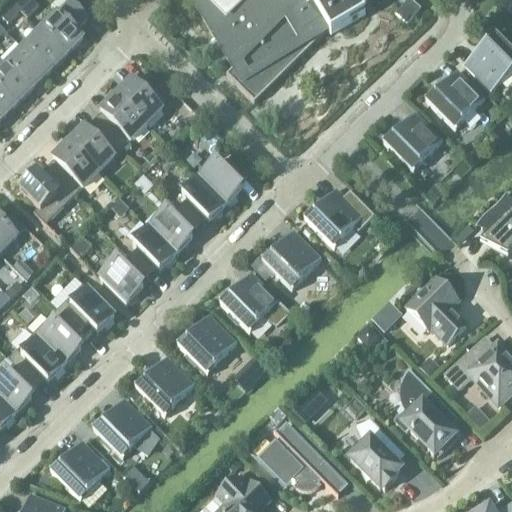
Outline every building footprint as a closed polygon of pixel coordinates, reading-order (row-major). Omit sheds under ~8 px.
[(23,0),(14,9),(20,15),(32,3),(29,0),(23,0)] [(190,0),(202,19),(213,9),(226,22),(236,12),(265,41),(233,72),(227,79),(255,107),(329,33),(328,31),(335,27),(339,34),(365,19),(353,0),(190,0)] [(402,10),(414,20),(421,12),(409,1),(402,10)] [(71,4),(40,35),(66,60),(84,43),(81,40),(75,35),(88,22),(71,4)] [(20,15),(14,9),(2,21),(8,27),(20,15)] [(229,65),(233,72),(265,41),(236,12),(226,22),(213,9),(202,19),(229,64),(227,65),(228,66),(229,65)] [(40,35),(23,52),(49,77),(66,60),(40,35)] [(493,39),(463,69),(464,70),(465,69),(492,96),(491,97),(492,98),(511,76),(511,56),(494,38),(493,39)] [(32,94),(49,77),(23,52),(6,69),(32,94)] [(0,96),(15,111),(32,94),(6,69),(0,75),(0,96)] [(426,105),(455,134),(456,133),(455,132),(486,102),(485,102),(484,102),(458,76),(459,75),(458,75),(428,104),(427,104),(426,105)] [(116,99),(147,130),(171,106),(142,76),(133,85),(132,84),(116,99)] [(0,126),(15,111),(0,96),(0,126)] [(123,154),(147,130),(116,99),(100,115),(101,117),(94,124),(123,154)] [(384,147),(413,176),(414,175),(413,174),(443,144),(442,144),(416,118),(416,117),(386,147),(385,146),(384,147)] [(99,177),(123,154),(94,124),(86,132),(84,131),(69,147),(99,177)] [(54,164),(46,172),(75,201),(99,177),(69,147),(53,163),(54,164)] [(199,183),(198,183),(227,212),(227,211),(226,211),(239,198),(234,194),(246,182),(228,163),(219,171),(215,167),(199,183)] [(75,201),(46,172),(38,180),(37,178),(20,195),(38,212),(34,217),(47,229),(75,201)] [(186,204),(178,212),(196,231),(208,219),(213,224),(225,211),(226,212),(227,212),(198,183),(198,184),(182,200),(186,204)] [(435,190),(426,199),(433,206),(442,197),(435,190)] [(306,222),(305,223),(334,252),(335,251),(334,251),(355,230),(359,234),(372,220),(373,221),(374,220),(350,196),(344,202),(337,195),(338,194),(337,193),(307,223),(306,222)] [(495,210),(491,213),(489,215),(487,217),(482,221),(480,223),(479,225),(477,228),(476,230),(477,230),(490,236),(480,245),(508,259),(511,255),(511,205),(506,199),(506,198),(505,198),(502,202),(500,205),(498,207),(495,210)] [(149,232),(177,261),(178,260),(177,260),(189,248),(184,243),(196,231),(178,212),(170,220),(166,216),(150,232),(149,232)] [(0,258),(26,232),(13,219),(5,228),(0,223),(0,258)] [(176,261),(177,261),(149,232),(148,233),(149,233),(133,249),(137,253),(129,261),(148,280),(160,268),(164,273),(176,261)] [(295,236),(294,235),(263,266),(291,294),(322,263),(321,262),(321,263),(294,237),(295,236)] [(148,280),(129,261),(121,270),(117,266),(100,282),(127,310),(140,297),(136,292),(148,280)] [(20,263),(14,270),(28,284),(34,277),(20,263)] [(249,336),(255,330),(264,321),(276,330),(289,317),(290,318),(290,317),(279,306),(280,305),(279,304),(278,305),(252,279),(253,278),(252,277),(221,308),(231,318),(229,320),(238,328),(239,326),(249,336)] [(407,313),(428,334),(431,332),(448,349),(467,330),(455,318),(454,319),(449,314),(458,304),(453,299),(453,295),(452,292),(449,289),(445,288),(442,288),(437,283),(426,294),(422,294),(417,299),(417,303),(407,313)] [(17,285),(5,298),(11,303),(23,291),(17,285)] [(115,322),(83,289),(57,314),(85,342),(97,330),(102,335),(115,322)] [(57,314),(33,339),(38,344),(65,371),(78,358),(73,354),(85,342),(57,314)] [(210,320),(179,350),(188,360),(187,362),(195,370),(197,369),(207,378),(237,347),(236,347),(210,321),(210,320)] [(368,331),(358,341),(366,350),(377,340),(368,331)] [(47,379),(52,384),(65,371),(38,344),(22,359),(17,354),(8,363),(17,372),(35,391),(47,379)] [(471,354),(444,379),(458,394),(473,381),(498,408),(511,395),(511,364),(509,361),(511,359),(499,346),(480,364),(471,354)] [(168,363),(167,362),(137,392),(146,402),(145,404),(153,412),(155,411),(164,420),(195,389),(194,389),(168,363)] [(254,363),(246,371),(257,382),(265,375),(254,363)] [(428,363),(420,371),(428,379),(436,371),(428,363)] [(0,404),(15,420),(28,408),(23,403),(35,391),(17,372),(9,380),(5,376),(0,381),(0,404)] [(406,415),(396,425),(407,437),(410,434),(435,459),(442,452),(445,454),(457,442),(446,431),(456,421),(409,373),(408,374),(406,376),(405,378),(403,380),(402,383),(401,385),(400,388),(421,409),(415,415),(410,411),(406,415)] [(134,397),(130,401),(134,405),(138,401),(134,397)] [(0,430),(3,433),(15,420),(0,404),(0,430)] [(126,405),(125,404),(94,435),(104,444),(102,446),(111,454),(112,453),(122,462),(134,450),(147,459),(158,445),(149,436),(153,432),(152,431),(151,431),(125,405),(126,405)] [(299,406),(291,415),(303,428),(312,419),(299,406)] [(278,413),(270,421),(277,429),(286,421),(278,413)] [(382,491),(385,494),(395,484),(392,481),(400,473),(394,467),(403,458),(404,458),(405,457),(371,423),(370,424),(356,430),(365,448),(351,462),(360,472),(366,486),(371,483),(380,492),(382,491)] [(258,462),(286,490),(292,484),(296,488),(295,490),(294,489),(293,490),(296,493),(300,494),(303,496),(307,496),(311,496),(315,494),(319,492),(322,490),(321,489),(320,489),(318,487),(321,484),(338,501),(339,500),(336,498),(346,488),(286,428),(277,438),(274,435),(274,436),(279,442),(258,462)] [(84,447),(83,446),(52,477),(62,486),(60,488),(68,497),(70,495),(80,504),(111,474),(110,473),(109,473),(83,447),(84,447)] [(235,462),(227,470),(231,474),(240,466),(235,462)] [(257,511),(256,511),(266,501),(250,484),(245,488),(237,480),(216,500),(225,509),(221,511),(257,511)] [(31,499),(30,498),(24,511),(61,511),(31,500),(31,499)]
